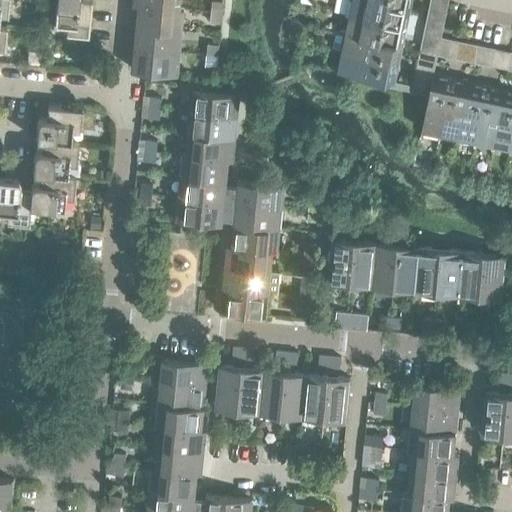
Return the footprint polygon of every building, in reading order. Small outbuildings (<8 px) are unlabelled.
[(55,0),(55,2),(54,16),(54,21),(66,23),(65,31),(87,33),(90,0),(55,0)] [(222,11),(223,0),(222,0),(212,0),(211,10),(222,11)] [(392,5),(369,0),(351,0),(349,14),(389,22),(402,25),(406,8),(392,5)] [(440,15),(442,1),(437,0),(430,0),(428,12),(440,15)] [(54,16),(55,2),(46,1),(45,16),(54,16)] [(179,7),(138,3),(136,24),(177,28),(179,7)] [(222,11),(211,10),(210,21),(221,22),(222,11)] [(437,28),(440,15),(428,12),(425,26),(437,28)] [(389,22),(349,14),(345,32),(387,40),(399,43),(402,25),(389,22)] [(177,28),(136,24),(134,45),(175,50),(177,28)] [(345,32),(341,50),(382,58),(395,61),(399,43),(387,40),(345,32)] [(420,48),(432,50),(435,36),(424,33),(420,48)] [(207,52),(218,53),(219,42),(208,41),(207,52)] [(456,45),(441,41),(438,53),(453,56),(456,45)] [(175,50),(134,45),(132,68),(173,72),(175,50)] [(474,61),(476,49),(463,46),(460,58),(474,61)] [(432,50),(420,48),(418,62),(429,64),(432,50)] [(29,49),(28,61),(28,63),(41,65),(42,50),(29,49)] [(491,52),(476,49),(474,61),(488,64),(491,52)] [(382,58),(341,50),(338,68),(378,76),(391,79),(395,61),(382,58)] [(217,64),(218,53),(207,52),(206,63),(217,64)] [(509,68),(511,56),(498,53),(495,65),(509,68)] [(428,71),(416,69),(413,84),(425,86),(428,71)] [(448,95),(451,78),(433,75),(430,91),(422,128),(440,132),(448,95)] [(469,82),(451,78),(448,95),(440,132),(458,136),(466,98),(469,82)] [(466,98),(458,136),(475,139),(483,102),(487,86),(469,82),(466,98)] [(504,89),(487,86),(483,102),(475,139),(493,143),(501,106),(504,89)] [(192,109),(238,114),(240,92),(190,87),(189,94),(193,95),(192,109)] [(501,106),(493,143),(511,147),(511,140),(511,91),(504,89),(501,106)] [(151,95),(150,105),(161,107),(162,96),(151,95)] [(70,140),(70,139),(71,128),(79,129),(81,107),(47,104),(45,116),(42,116),(38,117),(37,120),(35,137),(43,138),(43,137),(70,140)] [(161,107),(150,105),(149,116),(160,117),(161,107)] [(186,123),(185,130),(236,135),(238,114),(192,109),(190,124),(186,123)] [(236,135),(185,130),(185,137),(189,138),(188,152),(233,157),(236,135)] [(43,137),(43,138),(42,149),(39,149),(35,150),(33,153),(32,171),(40,172),(40,171),(66,174),(66,173),(67,162),(76,162),(78,140),(70,139),(70,140),(43,137)] [(156,149),(157,139),(146,138),(145,148),(156,149)] [(155,160),(156,149),(145,148),(144,159),(155,160)] [(182,166),(181,173),(226,178),(231,178),(233,157),(188,152),(186,167),(182,166)] [(106,175),(107,166),(96,166),(95,175),(106,175)] [(32,184),(30,187),(31,187),(29,204),(30,204),(63,207),(64,195),(73,196),(75,176),(75,174),(66,173),(66,174),(40,171),(40,172),(39,183),(35,182),(32,184)] [(226,178),(181,173),(180,180),(185,181),(183,195),(224,199),(226,178)] [(0,175),(0,210),(7,211),(6,219),(28,222),(30,204),(29,204),(31,187),(30,187),(19,185),(19,182),(18,178),(15,176),(0,175)] [(238,178),(238,184),(236,200),(282,205),(284,183),(238,178)] [(142,181),(141,191),(152,192),(153,182),(142,181)] [(152,192),(141,191),(140,202),(151,203),(152,192)] [(224,199),(183,195),(182,210),(177,209),(177,217),(222,221),(224,199)] [(309,208),(320,209),(321,198),(310,197),(309,208)] [(236,200),(234,218),(234,222),(280,226),(282,205),(236,200)] [(320,209),(309,208),(308,219),(319,220),(320,209)] [(101,226),(102,215),(92,215),(91,225),(101,226)] [(280,226),(234,222),(229,221),(227,243),(273,248),(278,248),(280,226)] [(41,232),(40,244),(56,246),(58,235),(41,232)] [(351,279),(355,238),(332,236),(328,281),(336,282),(336,278),(351,279)] [(376,240),(355,238),(351,279),(365,280),(365,285),(372,286),(376,240)] [(316,252),(317,241),(306,240),(304,251),(316,252)] [(397,242),(376,240),(372,286),(379,286),(379,282),(393,283),(397,242)] [(419,244),(397,242),(393,283),(408,285),(407,289),(415,290),(419,244)] [(227,243),(225,264),(271,269),(273,248),(227,243)] [(440,247),(419,244),(415,290),(422,290),(422,286),(437,288),(440,247)] [(440,247),(437,288),(451,289),(451,293),(458,294),(462,249),(440,247)] [(483,251),(462,249),(458,294),(465,295),(465,290),(479,292),(483,251)] [(314,263),(316,252),(304,251),(303,262),(314,263)] [(505,253),(483,251),(479,292),(494,293),(493,298),(501,298),(505,253)] [(35,275),(36,264),(25,263),(19,262),(18,274),(35,275)] [(271,269),(225,264),(223,286),(268,291),(271,269)] [(300,294),(311,295),(312,284),(301,283),(300,294)] [(268,291),(223,286),(221,308),(266,313),(268,291)] [(311,295),(300,294),(299,305),(310,306),(311,295)] [(346,321),(347,310),(337,309),(335,320),(346,321)] [(348,310),(346,326),(367,328),(369,313),(348,310)] [(389,325),(390,314),(380,313),(378,324),(389,325)] [(401,315),(390,314),(389,325),(400,326),(401,315)] [(432,330),(433,319),(423,318),(421,329),(432,330)] [(444,320),(433,319),(432,330),(443,331),(444,320)] [(476,334),(477,323),(466,322),(465,333),(476,334)] [(487,324),(477,323),(476,334),(486,335),(487,324)] [(243,356),(244,345),(233,344),(232,355),(243,356)] [(254,357),(255,346),(244,345),(243,356),(254,357)] [(286,361),(287,350),(276,349),(275,360),(286,361)] [(297,362),(298,351),(287,350),(286,361),(297,362)] [(329,365),(330,354),(319,353),(318,364),(329,365)] [(330,354),(329,365),(340,366),(341,355),(330,354)] [(163,357),(160,379),(206,384),(208,362),(163,357)] [(238,406),(242,365),(220,363),(216,408),(223,409),(224,404),(238,406)] [(124,365),(123,376),(134,377),(135,366),(124,365)] [(264,367),(242,365),(238,406),(253,407),(252,412),(259,412),(264,367)] [(285,369),(264,367),(259,412),(266,413),(267,408),(281,410),(285,369)] [(307,371),(285,369),(281,410),(296,411),(295,416),(302,417),(307,371)] [(307,371),(302,417),(309,417),(310,413),(324,414),(328,373),(307,371)] [(509,383),(510,372),(499,371),(498,382),(509,383)] [(328,373),(324,414),(338,416),(338,420),(346,421),(350,375),(328,373)] [(134,377),(123,376),(122,386),(132,388),(134,377)] [(206,384),(160,379),(158,401),(204,405),(206,384)] [(413,404),(458,408),(460,386),(415,382),(413,404)] [(498,382),(497,390),(486,389),(481,434),(489,435),(489,431),(504,432),(508,391),(509,383),(498,382)] [(376,401),(386,402),(387,391),(377,390),(376,401)] [(204,405),(158,401),(156,422),(160,422),(201,426),(204,405)] [(386,402),(376,401),(375,412),(385,413),(386,402)] [(413,404),(411,425),(456,430),(458,408),(413,404)] [(119,407),(118,418),(129,419),(130,408),(119,407)] [(129,419),(118,418),(117,428),(128,429),(129,419)] [(206,427),(201,426),(160,422),(158,444),(204,448),(206,427)] [(456,430),(411,425),(409,447),(413,447),(454,451),(456,430)] [(384,434),(373,433),(372,444),(382,445),(384,434)] [(372,444),(365,443),(364,443),(362,464),(381,466),(383,445),(382,445),(372,444)] [(204,448),(158,444),(156,465),(197,469),(202,470),(204,448)] [(413,447),(411,469),(456,473),(459,452),(454,451),(413,447)] [(125,463),(126,452),(115,451),(114,462),(125,463)] [(124,473),(125,463),(114,462),(113,472),(124,473)] [(197,469),(156,465),(152,465),(150,486),(195,491),(197,469)] [(456,473),(411,469),(409,490),(450,494),(454,495),(456,473)] [(0,498),(11,500),(13,478),(0,476),(0,498)] [(367,486),(378,488),(379,477),(368,476),(367,486)] [(192,511),(195,491),(150,486),(148,508),(189,511),(192,511)] [(378,488),(367,486),(366,497),(376,498),(378,488)] [(404,490),(402,511),(409,511),(447,511),(450,494),(409,490),(404,490)] [(204,511),(249,511),(251,496),(207,492),(204,511)] [(110,505),(121,506),(122,496),(111,495),(110,505)] [(9,511),(11,500),(0,498),(0,511),(9,511)] [(308,501),(303,501),(294,500),(292,511),(333,511),(334,508),(308,505),(308,501)]
